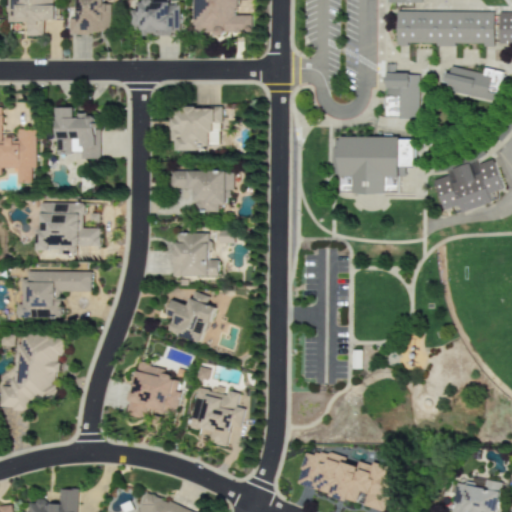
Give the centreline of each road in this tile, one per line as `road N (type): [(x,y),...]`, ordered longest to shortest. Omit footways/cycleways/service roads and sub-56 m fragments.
road 1 (residential): [(242,511),(279,441),(279,0)]
road 2 (residential): [(136,72),(132,265),(89,405),(84,455)]
road 3 (residential): [(0,468),(116,455),(167,465),(275,511)]
road 4 (residential): [(0,73),(281,71)]
